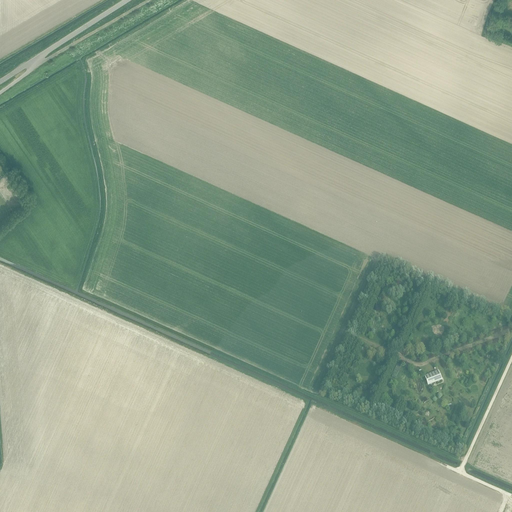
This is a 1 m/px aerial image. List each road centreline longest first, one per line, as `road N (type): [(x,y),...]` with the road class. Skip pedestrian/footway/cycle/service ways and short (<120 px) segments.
road 1 (track): [(35,65),(149,0)]
road 2 (unclassified): [(460,471),(511,356)]
